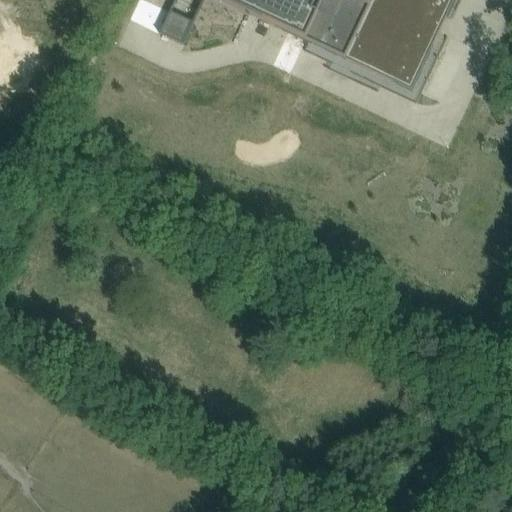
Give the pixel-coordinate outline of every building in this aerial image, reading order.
[(218,0),(411,91),(454,0),(452,0),(218,0)] [(172,13),(161,35),(182,45),(193,23),(172,13)] [(479,64),(504,73),(511,52),(511,31),(494,25),(479,64)] [(203,57),(214,38),(194,26),(182,45),(203,57)] [(486,146),(499,116),(476,105),(462,135),(486,146)] [(442,178),(450,154),(432,147),(423,171),(442,178)] [(452,190),(428,191),(429,205),(453,204),(452,190)] [(508,236),(505,221),(494,223),(497,238),(508,236)]
